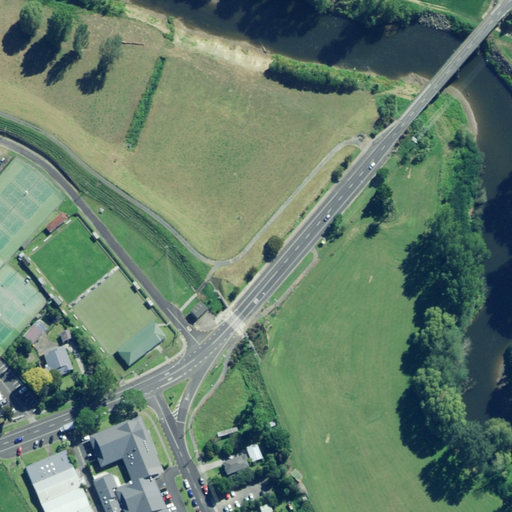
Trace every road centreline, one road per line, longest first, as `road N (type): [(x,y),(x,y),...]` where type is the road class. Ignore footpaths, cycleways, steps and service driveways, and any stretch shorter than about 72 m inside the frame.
road 1 (primary): [(511,0),(202,352)]
road 2 (residential): [(0,140),(43,162),(66,185),(202,352)]
road 3 (primary): [(150,384),(0,444)]
